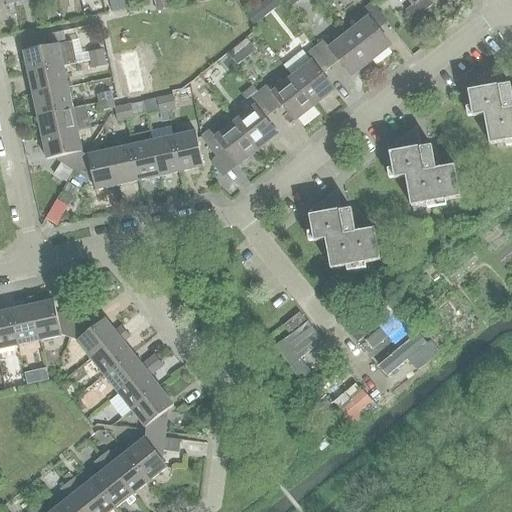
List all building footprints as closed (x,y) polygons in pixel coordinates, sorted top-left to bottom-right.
[(123,0),(108,0),(111,13),(125,10),(123,0)] [(152,0),(155,13),(169,10),(167,0),(152,0)] [(427,0),(407,0),(412,6),(404,12),(412,21),(431,5),(427,0)] [(348,34),(370,62),(390,47),(377,31),(386,24),(370,4),(361,11),(367,19),(348,34)] [(255,9),(245,17),(253,27),(263,19),(255,9)] [(63,33),(32,39),(35,50),(23,53),(27,75),(63,68),(62,66),(76,64),(71,42),(65,43),(63,33)] [(338,61),(350,78),(370,62),(348,34),(328,50),(322,42),(313,49),(329,68),(338,61)] [(291,79),(313,107),(333,91),(320,75),(329,68),(313,49),(307,40),(298,48),(303,54),(285,69),(292,78),(291,79)] [(88,54),(89,62),(102,59),(101,51),(88,54)] [(104,67),(102,59),(89,62),(91,70),(104,67)] [(499,88),(494,66),(465,89),(467,93),(472,118),(483,116),(489,146),(511,141),(511,99),(509,86),(499,88)] [(32,96),(67,89),(63,68),(27,75),(32,96)] [(281,106),(293,122),(313,107),(291,79),(271,94),(266,86),(256,94),(272,113),(281,106)] [(234,123),(256,151),(276,136),(263,120),(272,113),(256,94),(251,86),(241,94),(247,101),(239,108),(244,115),(234,123)] [(32,96),(37,117),(72,110),(67,89),(32,96)] [(98,104),(111,101),(110,93),(97,96),(98,104)] [(164,99),(167,112),(175,110),(172,97),(164,99)] [(155,99),(143,102),(146,114),(158,112),(155,101),(155,99)] [(164,99),(155,101),(158,112),(158,113),(167,112),(164,99)] [(100,112),(113,110),(111,101),(98,104),(100,112)] [(132,119),(130,106),(121,108),(124,121),(132,119)] [(124,121),(121,108),(113,110),(116,123),(124,121)] [(37,117),(41,138),(76,131),(72,110),(37,117)] [(167,112),(158,113),(160,123),(169,122),(167,112)] [(256,151),(234,123),(223,132),(217,124),(200,138),(200,140),(215,158),(224,151),(237,167),(256,151)] [(420,150),(416,128),(386,151),(388,154),(393,180),(405,178),(410,207),(459,199),(454,167),(435,171),(431,148),(420,150)] [(73,171),(84,156),(80,153),(81,153),(76,131),(41,138),(46,161),(59,158),(60,163),(73,171)] [(128,138),(130,147),(138,182),(159,178),(151,143),(149,133),(128,138)] [(195,133),(172,138),(180,173),(202,168),(195,133)] [(180,173),(172,138),(151,143),(159,178),(180,173)] [(138,182),(130,147),(109,152),(117,187),(138,182)] [(95,192),(117,187),(109,152),(87,157),(87,158),(84,156),(73,171),(87,180),(92,179),(95,192)] [(77,190),(67,184),(57,200),(67,206),(77,190)] [(339,213),(336,191),(306,214),(308,217),(313,243),(324,241),(330,270),(379,261),(373,231),(355,234),(350,211),(339,213)] [(24,308),(10,311),(17,347),(39,342),(31,307),(37,305),(35,297),(23,300),(24,308)] [(389,298),(348,331),(359,344),(400,312),(389,298)] [(69,339),(75,321),(62,316),(56,317),(53,302),(37,305),(31,307),(39,342),(61,337),(61,336),(69,339)] [(10,311),(0,313),(0,350),(17,347),(10,311)] [(299,314),(288,322),(282,327),(289,337),(306,323),(299,314)] [(118,338),(114,332),(104,320),(92,330),(88,326),(75,321),(69,339),(77,342),(76,342),(90,360),(118,338)] [(321,342),(306,323),(289,337),(287,339),(302,357),(321,342)] [(103,377),(132,355),(122,343),(129,337),(121,327),(114,332),(118,338),(90,360),(103,377)] [(284,334),(270,345),(302,386),(316,375),(302,357),(287,339),(284,334)] [(420,334),(379,366),(390,380),(431,348),(420,334)] [(145,371),(149,377),(162,366),(154,356),(141,366),(132,355),(103,377),(117,394),(145,371)] [(117,394),(130,411),(158,388),(149,377),(145,371),(117,394)] [(38,374),(39,384),(48,382),(46,373),(38,374)] [(383,397),(373,383),(332,415),(342,429),(383,397)] [(172,406),(158,388),(130,411),(144,429),(145,428),(145,431),(164,434),(166,418),(162,414),(172,406)] [(333,410),(320,394),(311,401),(324,418),(333,410)] [(143,440),(125,454),(148,483),(166,468),(158,458),(161,454),(163,439),(144,436),(144,440),(143,440)] [(131,496),(148,483),(125,454),(115,462),(107,452),(100,458),(131,496)] [(91,481),(114,510),(131,496),(100,458),(94,463),(102,473),(91,481)] [(88,511),(111,511),(114,510),(91,481),(81,489),(73,479),(66,484),(88,511)] [(57,508),(60,511),(88,511),(66,484),(60,490),(68,500),(57,508)]
